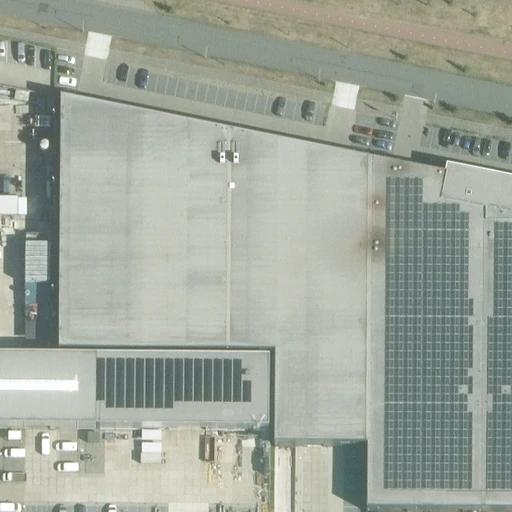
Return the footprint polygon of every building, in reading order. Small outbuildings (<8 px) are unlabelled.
[(368,161),(60,97),(57,352),(274,354),(273,447),(366,448),(368,161)] [(444,176),(369,161),(366,448),(365,511),(511,511),(511,182),(445,169),(444,176)] [(0,195),(0,215),(18,216),(19,196),(0,195)] [(0,219),(0,356),(53,357),(55,220),(0,219)] [(53,358),(0,357),(0,429),(96,430),(268,432),(268,360),(96,358),(53,358)]
